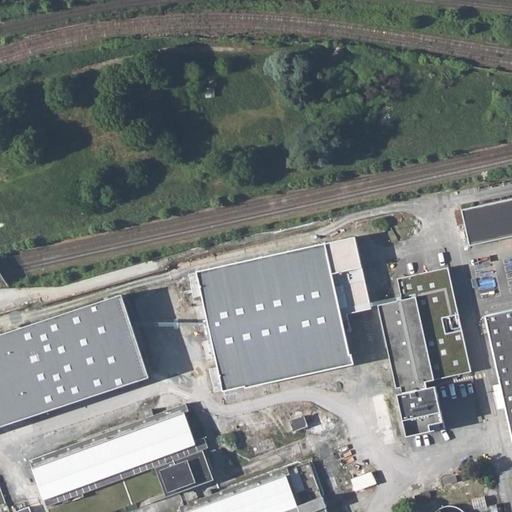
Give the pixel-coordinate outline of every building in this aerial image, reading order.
[(511,197),(461,209),(470,246),(511,236),(511,197)] [(324,241),(195,269),(222,389),(351,361),(324,241)] [(447,265),(396,276),(400,298),(375,303),(402,438),(407,438),(443,430),(433,376),(468,369),(447,265)] [(0,421),(144,376),(117,293),(0,330),(0,421)] [(511,432),(511,309),(485,315),(511,432)] [(187,404),(30,460),(46,507),(210,448),(206,437),(195,441),(185,413),(189,412),(187,404)] [(304,412),(289,417),(293,430),(308,426),(304,412)] [(208,477),(206,473),(201,456),(162,470),(170,491),(183,486),(208,477)] [(180,506),(181,511),(328,511),(327,507),(328,507),(324,496),(322,497),(309,462),(288,470),(287,467),(180,506)] [(358,491),(378,483),(373,470),(353,478),(358,491)]
